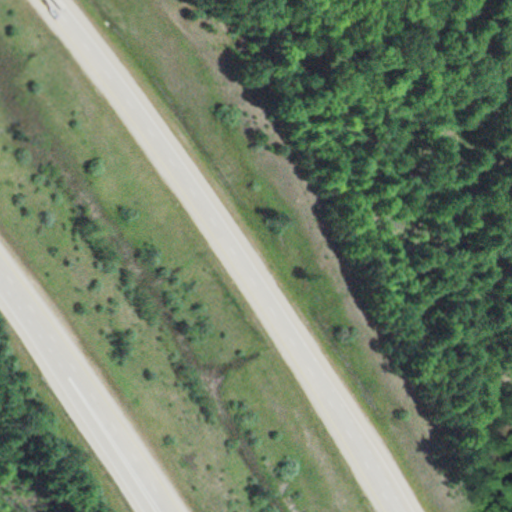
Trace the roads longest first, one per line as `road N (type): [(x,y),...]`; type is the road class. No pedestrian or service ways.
road 1 (motorway): [(399,511),(207,207),(60,0)]
road 2 (motorway): [(0,273),(159,511)]
road 3 (motorway): [(0,288),(135,511)]
